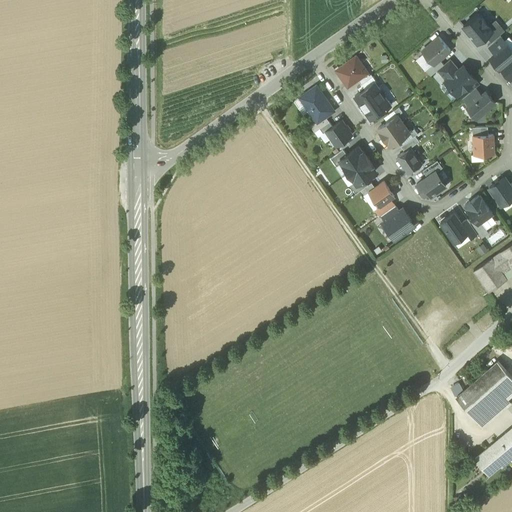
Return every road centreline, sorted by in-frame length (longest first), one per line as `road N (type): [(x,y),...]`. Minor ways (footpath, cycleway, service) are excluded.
road 1 (tertiary): [(143,511),(136,163)]
road 2 (residential): [(511,318),(442,378),(233,511)]
road 3 (track): [(256,98),(449,372)]
road 4 (residential): [(511,158),(424,218),(312,58)]
road 5 (residential): [(312,58),(170,157),(136,163)]
road 6 (tertiary): [(136,163),(136,0)]
road 7 (residential): [(507,106),(427,0)]
